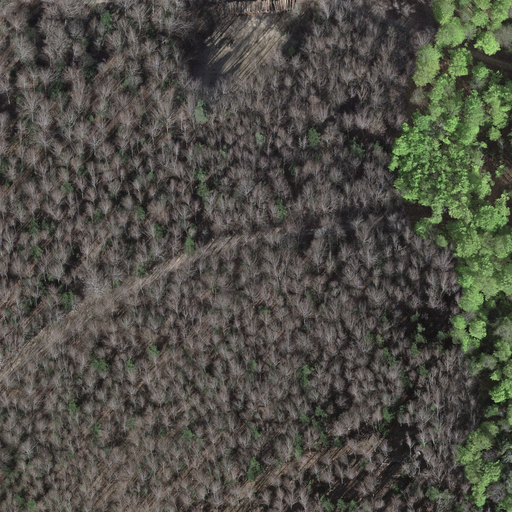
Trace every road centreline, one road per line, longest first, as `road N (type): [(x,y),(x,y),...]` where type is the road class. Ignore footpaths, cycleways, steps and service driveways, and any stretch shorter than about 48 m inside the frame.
road 1 (track): [(0,377),(142,276),(198,248),(446,209),(511,220)]
road 2 (track): [(203,511),(342,450),(412,443)]
road 3 (track): [(511,67),(343,0)]
